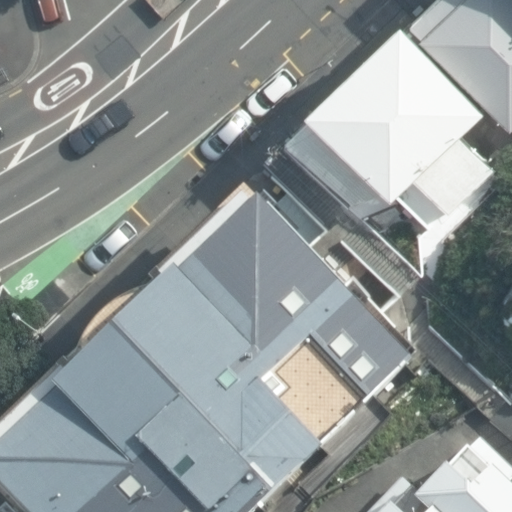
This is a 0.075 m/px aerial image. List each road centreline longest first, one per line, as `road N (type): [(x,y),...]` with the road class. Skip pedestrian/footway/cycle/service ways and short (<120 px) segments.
road 1 (secondary): [(139,106),(0,222)]
road 2 (secondary): [(139,106),(194,73),(267,0)]
road 3 (secondary): [(0,144),(139,106)]
